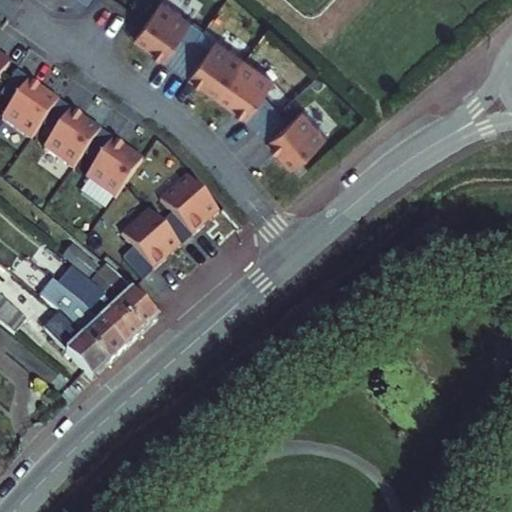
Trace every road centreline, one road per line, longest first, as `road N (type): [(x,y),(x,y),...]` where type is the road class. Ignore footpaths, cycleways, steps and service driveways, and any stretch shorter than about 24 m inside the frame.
road 1 (secondary): [(12,511),(102,421),(294,253)]
road 2 (residential): [(77,54),(178,121),(294,253)]
road 3 (secondary): [(294,253),(383,176),(511,103)]
